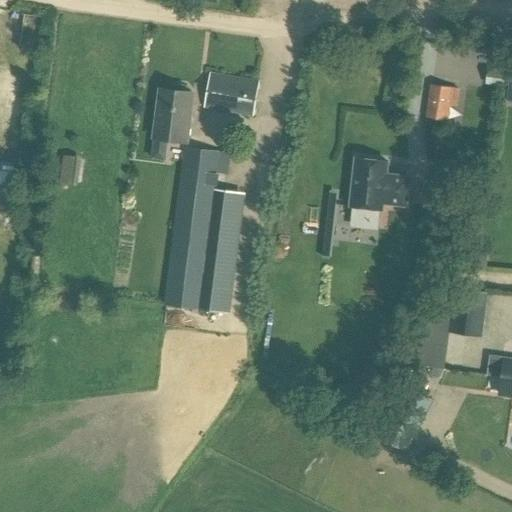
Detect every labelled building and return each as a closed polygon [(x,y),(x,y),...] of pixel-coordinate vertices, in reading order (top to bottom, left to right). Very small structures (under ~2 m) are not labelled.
[(505,86),(510,52),(507,52),(490,49),(488,61),(485,82),(505,86)] [(209,74),(202,108),(251,117),(258,83),(209,74)] [(431,84),(426,116),(449,120),(451,104),(458,105),(460,88),(431,84)] [(160,88),(153,139),(187,143),(194,93),(188,92),(189,88),(186,86),(178,85),(175,86),(174,90),(160,88)] [(184,148),(164,307),(197,312),(212,189),(213,182),(217,152),(184,148)] [(63,154),(59,183),(77,185),(81,157),(63,154)] [(354,154),(349,206),(384,209),(385,204),(408,206),(412,174),(388,171),(389,158),(354,154)] [(439,174),(436,206),(456,208),(459,176),(439,174)] [(465,245),(465,266),(487,267),(488,246),(465,245)] [(453,308),(449,330),(481,336),(489,292),(454,285),(451,305),(450,308),(453,308)] [(450,308),(451,305),(435,304),(416,333),(413,365),(445,370),(449,330),(453,308),(450,308)] [(488,362),(486,374),(499,376),(502,380),(500,393),(511,394),(511,359),(489,356),(488,362)] [(402,391),(379,436),(396,445),(407,451),(413,438),(414,436),(416,437),(432,406),(402,391)] [(503,511),(505,508),(461,499),(458,511),(503,511)]
